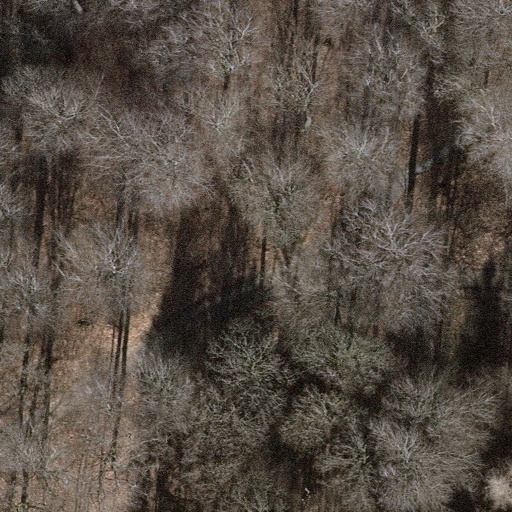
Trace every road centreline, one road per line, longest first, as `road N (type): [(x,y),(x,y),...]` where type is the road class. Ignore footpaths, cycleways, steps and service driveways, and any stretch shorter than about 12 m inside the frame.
road 1 (track): [(267,285),(0,442)]
road 2 (track): [(511,274),(323,275),(267,285)]
